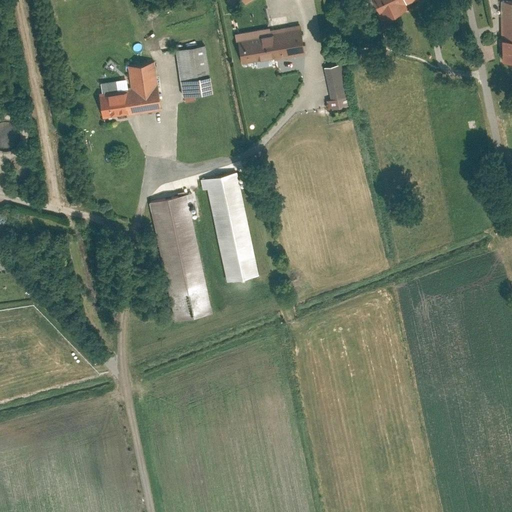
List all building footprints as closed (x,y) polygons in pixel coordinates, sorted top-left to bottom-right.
[(376,0),(386,17),(416,0),(376,0)] [(451,8),(426,13),(435,57),(460,52),(451,8)] [(299,30),(240,40),(245,65),(304,54),(299,30)] [(211,94),(206,47),(186,49),(190,82),(183,83),(185,97),(211,94)] [(342,64),(327,67),(335,110),(350,107),(342,64)] [(101,91),(104,119),(162,113),(156,66),(132,69),(134,88),(101,91)] [(21,141),(21,138),(21,135),(20,132),(18,129),(16,126),(13,124),(10,123),(7,122),(4,122),(1,123),(0,123),(0,153),(3,154),(6,154),(9,154),(12,153),(15,151),(17,149),(19,147),(20,144),(21,141)] [(230,281),(259,275),(238,172),(200,180),(203,191),(210,189),(230,281)] [(191,198),(157,204),(178,317),(212,310),(191,198)]
